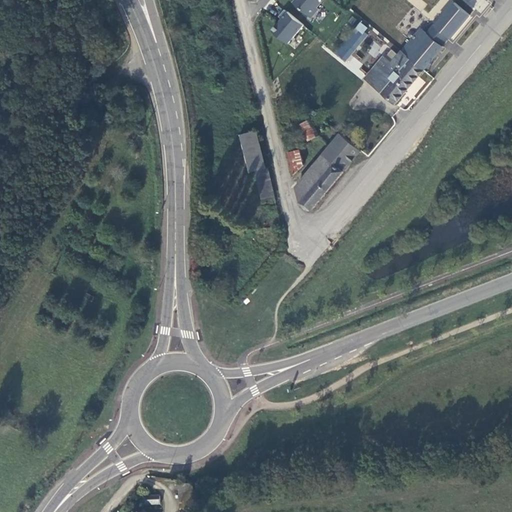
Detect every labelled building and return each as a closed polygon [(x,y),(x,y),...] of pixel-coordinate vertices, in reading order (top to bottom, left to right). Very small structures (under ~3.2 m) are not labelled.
[(323,0),(296,0),(294,3),(312,18),(319,9),(317,7),(323,0)] [(304,25),(285,9),(280,16),(282,19),(273,30),(288,44),(304,25)] [(440,43),(450,31),(440,23),(430,35),(440,43)] [(424,70),(444,46),(440,43),(430,35),(423,28),(417,34),(416,32),(414,30),(412,30),(410,31),(408,33),(408,35),(409,38),(412,38),(402,51),(411,58),(424,70)] [(340,105),(364,76),(337,54),(335,52),(330,48),(306,77),(340,105)] [(392,63),(399,55),(392,49),(386,57),(392,63)] [(396,103),(424,70),(411,58),(402,51),(399,55),(392,63),(386,57),(384,56),(374,69),(382,76),(374,85),(396,103)] [(382,76),(374,69),(366,78),(374,85),(382,76)] [(320,135),(311,118),(300,124),(308,141),(320,135)] [(266,168),(257,131),(241,135),(251,172),(257,170),(266,168)] [(312,210),(361,151),(351,142),(341,134),(297,187),(302,202),(301,203),(307,209),(312,210)] [(304,165),(300,149),(288,152),(294,175),(304,165)] [(275,196),(268,168),(266,168),(257,170),(263,199),(275,196)] [(193,509),(193,483),(180,483),(180,508),(193,509)] [(161,504),(160,496),(143,496),(144,501),(148,501),(149,505),(161,504)]
